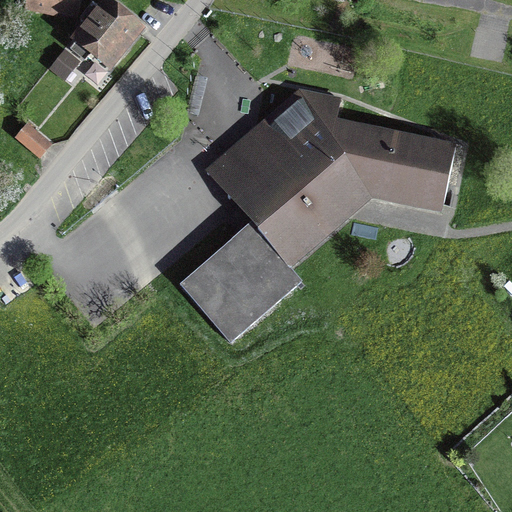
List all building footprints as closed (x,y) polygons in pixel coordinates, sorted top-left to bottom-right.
[(78,0),(15,0),(14,7),(75,20),(78,0)] [(349,4),(340,0),(330,0),(318,23),(335,31),(349,4)] [(139,36),(109,13),(80,50),(110,73),(139,36)] [(291,269),(285,261),(350,203),(362,193),(441,211),(456,148),(430,143),(336,123),(341,104),(296,97),(255,134),(210,172),(251,222),(179,283),(230,342),(245,329),(289,292),(302,281),(291,269)] [(47,148),(27,133),(19,143),(39,159),(47,148)]
